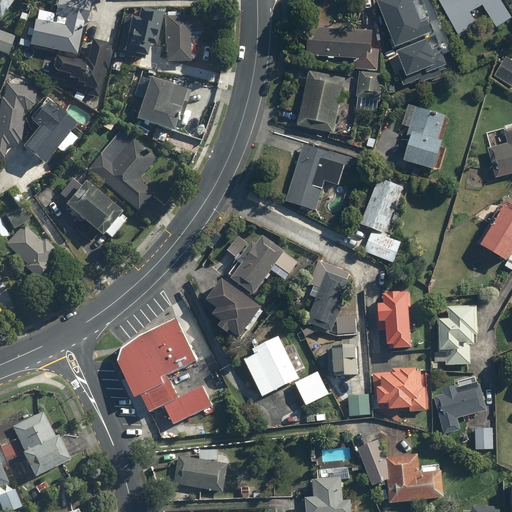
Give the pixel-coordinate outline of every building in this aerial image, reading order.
[(18,0),(0,0),(0,17),(4,21),(18,0)] [(30,48),(82,57),(87,23),(91,24),(94,3),(78,0),(62,0),(60,16),(54,15),(52,23),(35,20),(30,48)] [(378,0),(377,1),(392,47),(433,33),(428,19),(422,21),(415,0),(416,0),(378,0)] [(511,12),(504,0),(444,0),(465,35),(482,26),(475,14),(486,8),(500,31),(511,23),(511,12)] [(150,60),(161,12),(132,6),(122,54),(150,60)] [(185,13),(169,13),(167,62),(192,63),(193,34),(205,34),(206,17),(185,17),(185,13)] [(379,32),(313,26),(311,54),(361,59),(360,68),(383,71),(385,49),(377,48),(379,32)] [(18,35),(0,28),(0,52),(10,57),(18,35)] [(89,61),(60,56),(52,77),(103,102),(113,42),(93,39),(89,61)] [(396,72),(401,86),(420,79),(421,82),(442,74),(441,71),(448,68),(440,46),(431,50),(427,40),(397,51),(404,69),(396,72)] [(511,59),(503,54),(492,73),(511,84),(511,59)] [(349,77),(312,69),(301,128),(338,135),(349,77)] [(385,74),(361,72),(358,110),(382,112),(385,74)] [(176,85),(151,77),(138,120),(177,133),(185,106),(170,102),(176,85)] [(39,87),(8,82),(6,96),(3,96),(0,114),(0,157),(6,158),(7,148),(21,150),(22,143),(23,143),(26,122),(25,122),(26,110),(31,110),(38,103),(39,87)] [(81,125),(50,99),(34,118),(36,120),(35,121),(43,128),(27,148),(47,165),(60,150),(66,154),(79,139),(73,134),(81,125)] [(449,112),(418,104),(410,138),(414,139),(409,162),(441,170),(448,140),(443,139),(449,112)] [(511,125),(486,134),(499,179),(511,174),(511,125)] [(103,154),(91,169),(141,212),(157,193),(141,180),(159,160),(134,139),(114,163),(103,154)] [(357,158),(308,142),(288,203),(320,213),(330,181),(343,185),(347,173),(351,175),(357,158)] [(400,237),(390,234),(409,185),(381,174),(362,222),(375,227),(366,251),(392,260),(400,237)] [(126,213),(90,181),(85,187),(74,179),(62,194),(70,201),(64,207),(77,218),(70,226),(76,231),(86,219),(91,223),(82,234),(100,249),(110,238),(112,240),(127,221),(122,217),(126,213)] [(15,187),(9,193),(24,208),(30,202),(15,187)] [(511,208),(508,206),(500,221),(494,218),(482,242),(511,257),(511,208)] [(22,208),(0,218),(0,250),(3,257),(14,251),(31,263),(27,268),(47,282),(58,268),(51,263),(59,250),(25,226),(33,220),(22,208)] [(250,238),(244,233),(226,256),(233,261),(250,238)] [(261,243),(255,239),(243,257),(247,259),(235,277),(259,294),(275,271),(281,275),(286,268),(293,274),(302,261),(288,252),(290,250),(267,234),(261,243)] [(357,279),(331,269),(310,322),(336,332),(357,279)] [(269,307),(228,277),(212,299),(223,307),(218,314),(227,320),(223,325),(231,331),(234,328),(247,337),(269,307)] [(417,347),(413,290),(387,292),(388,303),(378,304),(380,330),(390,329),(391,349),(417,347)] [(454,317),(441,317),(439,352),(449,353),(449,364),(474,365),(474,345),(479,345),(479,330),(481,330),(482,305),(454,303),(454,317)] [(358,334),(358,315),(343,315),(343,334),(358,334)] [(511,321),(508,319),(499,334),(511,341),(511,321)] [(200,360),(179,320),(146,334),(127,346),(124,358),(151,412),(167,404),(176,422),(216,402),(207,384),(179,398),(168,376),(200,360)] [(258,352),(246,358),(265,396),(303,377),(301,372),(307,368),(295,343),(285,348),(279,335),(255,346),(258,352)] [(344,344),(329,345),(330,377),(361,376),(361,359),(364,359),(364,345),(361,345),(361,338),(344,338),(344,344)] [(424,397),(421,366),(395,368),(395,372),(376,373),(377,396),(381,396),(382,409),(419,406),(418,398),(424,397)] [(322,370),(297,382),(309,407),(334,395),(322,370)] [(444,392),(436,394),(448,434),(464,429),(461,417),(490,409),(481,380),(461,386),(460,384),(444,388),(444,392)] [(375,392),(350,395),(352,418),(377,415),(375,392)] [(57,434),(44,409),(13,424),(39,477),(75,460),(61,432),(57,434)] [(497,429),(477,429),(477,448),(497,448),(497,429)] [(379,439),(360,447),(376,486),(395,478),(379,439)] [(178,484),(226,491),(231,463),(219,462),(221,453),(202,450),(201,457),(182,454),(178,484)] [(423,452),(392,455),(397,486),(391,487),(394,503),(449,497),(446,469),(444,469),(443,463),(424,465),(423,452)] [(0,485),(11,481),(0,455),(0,485)] [(324,479),(317,479),(318,495),(311,495),(311,511),(359,511),(359,499),(347,499),(347,479),(351,479),(351,468),(324,468),(324,479)] [(54,491),(47,480),(35,488),(42,499),(54,491)] [(18,488),(0,493),(0,501),(3,511),(14,511),(25,509),(18,488)] [(477,508),(464,507),(464,511),(503,511),(503,503),(477,503),(477,508)]
